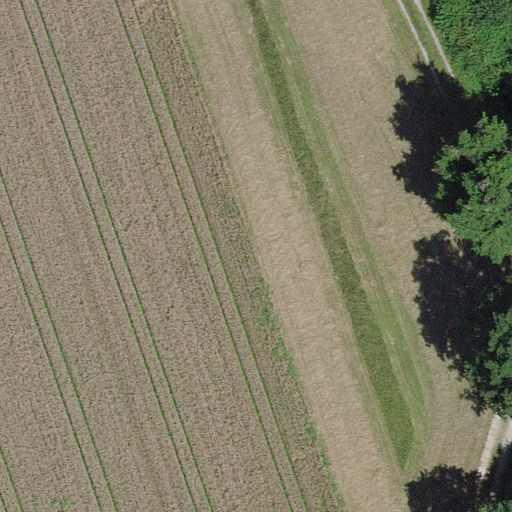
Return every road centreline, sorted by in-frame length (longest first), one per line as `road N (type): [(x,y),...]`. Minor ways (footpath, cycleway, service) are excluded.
road 1 (track): [(408,0),(511,174)]
road 2 (track): [(480,511),(511,392)]
